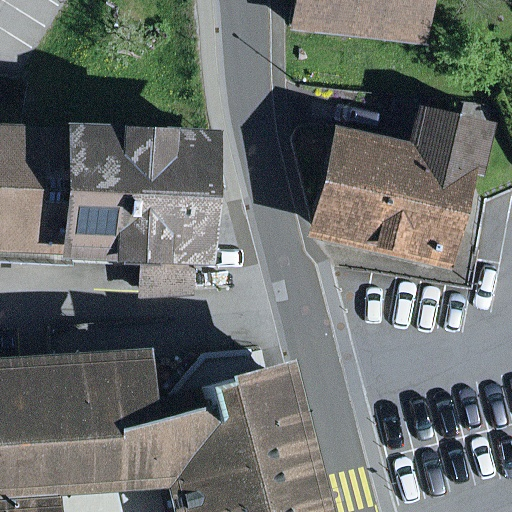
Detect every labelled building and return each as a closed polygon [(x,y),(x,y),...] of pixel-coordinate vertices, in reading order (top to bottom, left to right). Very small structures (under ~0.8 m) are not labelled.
[(288,0),(285,35),(426,49),(430,0),(288,0)] [(312,229),(446,265),(483,124),(413,106),(402,148),(337,131),(312,229)] [(0,263),(130,267),(130,287),(168,288),(168,264),(203,265),(206,130),(0,125),(0,263)] [(164,426),(154,346),(0,357),(0,485),(0,486),(1,496),(72,490),(84,490),(112,492),(151,488),(164,426)] [(151,488),(156,511),(308,511),(268,363),(215,371),(225,412),(178,423),(164,426),(151,488)] [(73,511),(72,490),(1,496),(0,495),(0,511),(73,511)]
